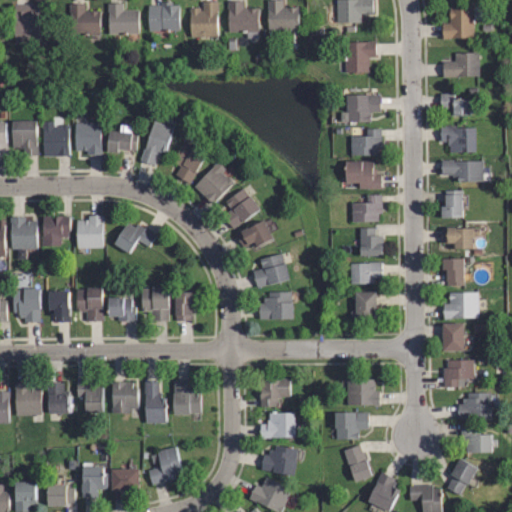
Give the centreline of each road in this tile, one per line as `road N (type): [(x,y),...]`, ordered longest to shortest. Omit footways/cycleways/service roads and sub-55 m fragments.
road 1 (residential): [(414,346),(0,352)]
road 2 (residential): [(414,346),(408,0)]
road 3 (residential): [(0,185),(110,184),(172,206),(222,268),(231,349)]
road 4 (residential): [(231,349),(226,470),(200,500),(161,511)]
